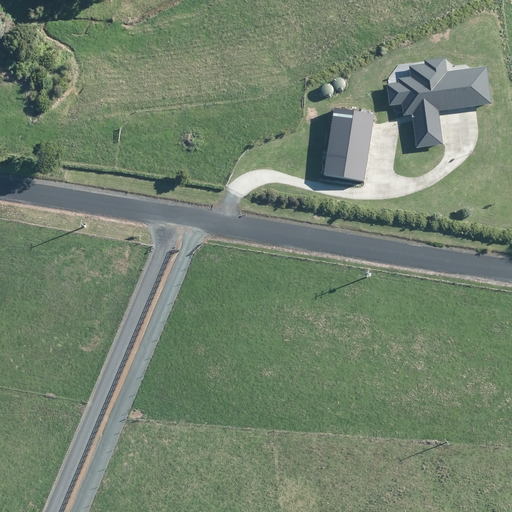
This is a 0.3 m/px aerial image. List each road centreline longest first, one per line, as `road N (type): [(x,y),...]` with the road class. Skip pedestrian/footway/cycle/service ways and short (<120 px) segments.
road 1 (unclassified): [(0,184),(511,270)]
road 2 (unknown): [(196,218),(80,511)]
